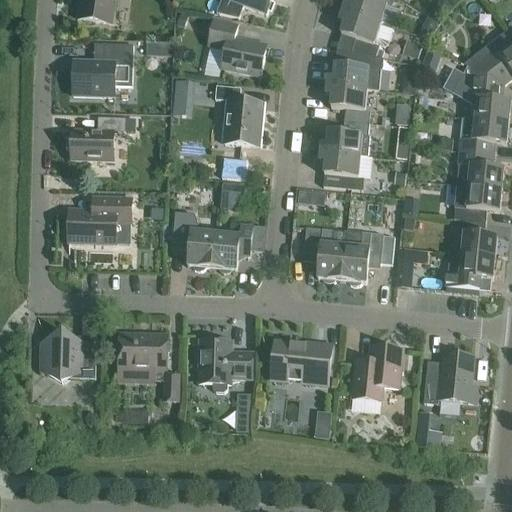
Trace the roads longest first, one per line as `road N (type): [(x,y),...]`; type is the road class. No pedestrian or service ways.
road 1 (residential): [(47,0),(39,305),(267,317)]
road 2 (residential): [(267,317),(293,62),(310,0)]
road 3 (residential): [(267,317),(511,329)]
